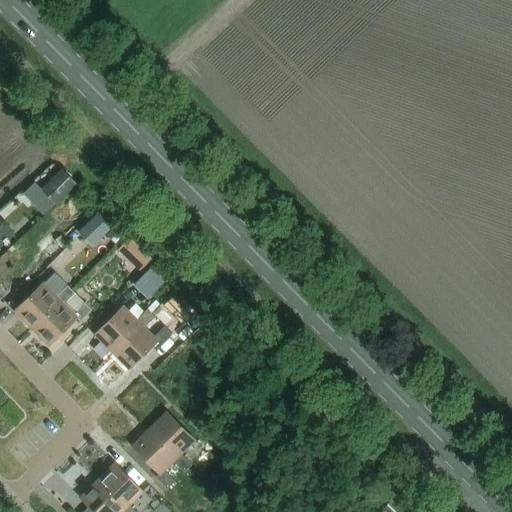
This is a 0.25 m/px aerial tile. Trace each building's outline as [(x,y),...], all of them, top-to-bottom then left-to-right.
[(41,190),(56,205),(76,185),(61,170),(41,190)] [(61,205),(50,214),(58,225),(69,216),(61,205)] [(100,214),(79,234),(93,249),(114,229),(100,214)] [(116,228),(107,237),(109,239),(112,242),(115,245),(124,237),(118,230),(116,228)] [(58,260),(68,246),(59,240),(49,253),(58,260)] [(129,240),(117,252),(139,272),(140,271),(151,260),(142,252),(129,240)] [(150,269),(133,287),(147,301),(164,283),(150,269)] [(15,312),(32,329),(61,301),(65,305),(76,294),(68,286),(57,297),(44,283),(15,312)] [(189,317),(172,299),(163,308),(180,325),(189,317)] [(61,301),(32,329),(49,347),(78,319),(81,323),(93,311),(85,304),(74,314),(65,305),(61,301)] [(95,335),(112,353),(141,324),(145,328),(156,318),(148,310),(137,321),(124,307),(95,335)] [(141,324),(112,353),(129,370),(158,343),(161,346),(173,335),(165,327),(154,338),(145,328),(141,324)] [(178,458),(174,462),(184,473),(192,465),(182,454),(195,441),(167,412),(149,429),(178,458)] [(164,471),(174,462),(178,458),(149,429),(132,446),(160,475),(156,478),(167,490),(175,482),(164,471)] [(115,463),(97,480),(126,509),(122,511),(135,511),(129,506),(143,492),(115,463)] [(122,511),(126,509),(97,480),(80,498),(93,511),(122,511)] [(381,509),(384,511),(400,511),(389,501),(381,509)]
